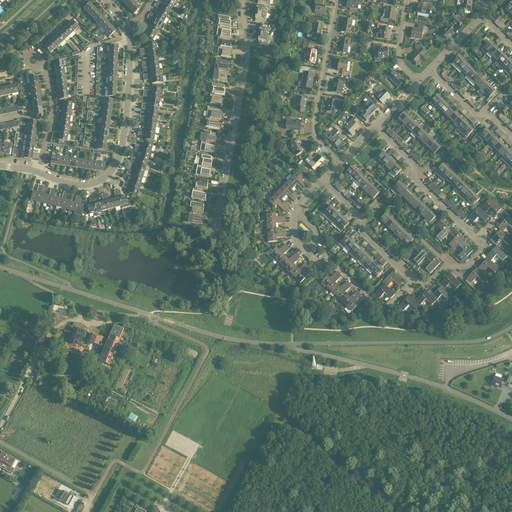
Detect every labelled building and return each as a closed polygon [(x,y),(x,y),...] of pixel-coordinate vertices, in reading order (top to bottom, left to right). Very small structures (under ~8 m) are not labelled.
[(129,0),(125,5),(129,9),(135,4),(132,0),(129,0)] [(316,5),(315,14),(324,15),(326,5),(323,4),(324,0),(323,0),(315,0),(314,5),(316,5)] [(350,0),(348,0),(347,8),(358,10),(359,2),(364,3),(364,0),(355,0),(355,1),(350,0)] [(428,0),(427,6),(418,4),(417,13),(429,15),(431,7),(434,7),(435,1),(428,0)] [(462,0),(461,9),(471,11),(472,0),(462,0)] [(157,2),(155,4),(170,13),(171,13),(172,14),(175,9),(173,7),(165,3),(163,6),(157,2)] [(83,9),(88,13),(94,8),(89,3),(83,9)] [(269,10),(270,5),(258,3),(257,6),(257,9),(256,9),(255,12),(267,14),(267,10),(269,10)] [(135,4),(129,9),(134,14),(140,8),(135,4)] [(160,11),(159,14),(166,18),(169,14),(170,14),(170,13),(155,4),(154,7),(160,11)] [(388,23),(388,20),(394,21),(395,15),(396,15),(397,10),(392,9),(393,6),(384,4),(383,9),(386,10),(385,18),(381,17),(380,21),(388,23)] [(98,12),(94,8),(88,13),(92,18),(98,12)] [(98,12),(92,18),(96,23),(102,17),(98,12)] [(266,22),(267,14),(255,12),(255,16),(256,16),(255,19),(255,22),(264,23),(265,21),(266,22)] [(150,13),(148,15),(164,24),(163,23),(166,18),(159,14),(157,17),(150,13)] [(456,16),(451,22),(458,28),(463,23),(460,20),(462,19),(464,19),(465,15),(459,14),(456,17),(456,16)] [(496,14),(491,19),(495,22),(498,19),(500,17),(496,14)] [(148,15),(147,18),(154,22),(152,25),(159,29),(161,31),(165,25),(164,24),(148,15)] [(218,26),(230,29),(231,29),(231,28),(230,28),(231,22),(230,21),(230,18),(231,19),(231,18),(218,16),(216,26),(218,26)] [(107,22),(102,17),(96,23),(100,27),(107,22)] [(351,26),(352,20),(350,19),(343,18),(342,25),(343,25),(342,32),(352,34),(353,33),(354,27),(351,26)] [(67,26),(73,32),(78,27),(72,21),(67,26)] [(107,22),(100,27),(105,32),(111,26),(107,22)] [(377,32),(377,36),(377,37),(377,38),(378,38),(379,38),(388,40),(390,32),(391,32),(391,29),(386,28),(387,25),(378,23),(377,28),(380,29),(380,31),(379,31),(378,31),(377,32)] [(448,28),(442,34),(445,37),(444,38),(446,39),(447,39),(453,33),(451,30),(453,28),(448,23),(446,25),(448,28)] [(143,24),(142,27),(157,36),(157,35),(156,34),(159,29),(152,25),(150,28),(143,24)] [(315,24),(312,39),(320,40),(323,25),(315,24)] [(258,34),(270,36),(270,32),(272,32),(272,28),(271,28),(271,26),(261,25),(260,28),(260,31),(259,31),(258,34)] [(413,28),(411,38),(422,40),(424,26),(418,25),(418,29),(413,28)] [(67,26),(63,30),(69,36),(73,32),(67,26)] [(115,31),(111,26),(105,32),(109,37),(115,31)] [(216,36),(218,37),(231,39),(231,38),(230,38),(231,32),(230,32),(230,29),(218,26),(216,36)] [(157,36),(142,27),(140,29),(147,33),(145,36),(152,41),(155,36),(156,37),(157,36)] [(58,34),(64,41),(69,36),(63,30),(58,34)] [(53,39),(59,45),(64,41),(58,34),(53,39)] [(258,34),(258,38),(259,38),(258,41),(258,44),(267,45),(268,43),(269,44),(269,41),(272,42),(273,36),(270,36),(258,34)] [(219,47),(231,49),(232,49),(232,48),(230,48),(232,42),(230,42),(231,39),(218,37),(217,46),(219,47)] [(341,38),(339,52),(347,54),(348,47),(349,47),(350,46),(350,45),(350,44),(349,44),(350,40),(346,39),(341,38)] [(49,43),(55,49),(59,45),(53,39),(49,43)] [(488,52),(488,53),(495,46),(490,41),(482,50),(486,54),(488,52)] [(303,62),(305,62),(315,64),(317,51),(308,50),(310,43),(304,42),(303,49),(307,50),(306,54),(305,54),(303,62)] [(55,49),(49,43),(44,47),(50,54),(55,49)] [(140,53),(158,50),(157,49),(156,50),(155,44),(147,45),(147,49),(139,50),(140,53)] [(375,59),(375,62),(381,62),(381,59),(388,59),(387,48),(382,48),(382,45),(374,46),(374,49),(378,49),(379,59),(375,59)] [(418,65),(422,61),(424,63),(427,59),(424,55),(426,53),(423,51),(425,48),(422,45),(415,46),(416,50),(418,50),(418,52),(412,59),(416,63),(416,64),(418,65)] [(499,50),(495,46),(488,53),(493,57),(499,50)] [(230,52),(231,49),(219,47),(217,56),(231,59),(231,58),(232,52),(230,52)] [(497,62),(504,55),(499,50),(493,57),(497,62)] [(509,59),(504,55),(497,62),(496,63),(500,68),(509,59)] [(453,63),(457,68),(464,61),(459,56),(453,63)] [(157,57),(149,58),(149,62),(141,63),(142,65),(159,63),(159,62),(158,62),(157,57)] [(342,72),(342,75),(350,77),(351,73),(347,72),(348,63),(352,63),(353,60),(346,59),(346,62),(339,61),(338,71),(342,72)] [(505,72),(506,70),(511,64),(511,62),(509,59),(500,68),(505,72)] [(216,60),(214,70),(227,72),(229,73),(229,72),(228,72),(229,66),(228,66),(228,63),(229,63),(216,60)] [(469,65),(464,61),(457,68),(462,72),(469,65)] [(466,77),(473,70),(469,65),(462,72),(466,77)] [(298,87),(301,87),(311,89),(314,74),(308,73),(309,68),(300,67),(300,72),(304,73),(302,82),(299,82),(298,87)] [(143,75),(143,78),(161,76),(161,75),(159,76),(158,70),(150,71),(151,74),(143,75)] [(226,75),(227,72),(214,70),(213,80),(227,83),(227,82),(228,76),(226,75)] [(478,74),(473,70),(466,77),(471,81),(478,74)] [(386,79),(388,77),(398,88),(404,81),(394,71),(392,73),(389,71),(383,77),(386,79)] [(476,85),(482,78),(478,74),(471,81),(476,85)] [(161,76),(143,78),(143,81),(151,80),(152,84),(160,83),(159,77),(161,77),(161,76)] [(344,81),(348,82),(348,79),(339,77),(339,81),(334,80),(332,92),(341,94),(344,81)] [(487,83),(482,78),(476,85),(480,90),(487,83)] [(485,94),(491,87),(487,83),(480,90),(485,94)] [(210,94),(222,96),(225,97),(225,96),(224,96),(225,90),(224,89),(224,86),(225,87),(225,86),(212,84),(210,94)] [(16,85),(10,86),(12,95),(18,93),(16,85)] [(10,86),(4,88),(6,96),(12,95),(10,86)] [(383,104),(390,97),(386,93),(389,91),(384,86),(374,96),(376,98),(375,98),(371,94),(369,96),(376,103),(379,101),(383,104)] [(496,92),(491,87),(485,94),(489,98),(496,92)] [(143,94),(161,96),(162,96),(163,89),(152,88),(151,92),(143,91),(143,94)] [(300,92),(292,91),(289,90),(289,93),(291,94),(291,96),(296,97),(294,107),(301,108),(300,113),(305,114),(308,99),(299,97),(300,92)] [(367,95),(366,94),(365,93),(362,95),(364,97),(369,102),(362,109),(367,113),(363,117),(366,121),(377,109),(373,106),(375,104),(368,96),(367,95)] [(151,97),(150,101),(158,102),(159,97),(161,97),(161,96),(143,94),(143,96),(151,97)] [(222,99),(222,96),(210,94),(208,104),(223,106),(222,106),(223,99),(222,99)] [(436,106),(442,99),(438,95),(429,104),(434,108),(436,106)] [(339,105),(339,103),(344,103),(344,99),(335,97),(335,100),(328,99),(326,111),(335,113),(337,105),(339,105)] [(440,111),(447,104),(442,99),(436,106),(440,111)] [(447,104),(440,111),(445,115),(454,106),(452,104),(449,107),(447,104)] [(149,110),(148,114),(157,115),(157,110),(159,110),(159,109),(141,106),(141,109),(149,110)] [(454,106),(445,115),(449,119),(456,113),(453,110),(455,107),(454,106)] [(206,118),(218,120),(220,120),(221,113),(219,113),(220,110),(221,110),(208,108),(206,118)] [(398,119),(403,123),(409,117),(404,112),(398,119)] [(456,113),(449,119),(454,124),(460,117),(456,113)] [(286,122),(286,130),(300,131),(301,122),(290,121),(291,117),(282,116),(282,121),(286,122)] [(354,117),(344,128),(352,135),(360,127),(356,123),(358,121),(354,117)] [(413,121),(409,117),(403,123),(407,128),(413,121)] [(460,117),(454,124),(458,128),(465,121),(460,117)] [(218,123),(218,120),(206,118),(204,127),(219,130),(218,130),(219,123),(218,123)] [(147,123),(147,127),(155,128),(156,122),(157,123),(157,122),(140,119),(139,122),(147,123)] [(412,132),(418,126),(413,121),(407,128),(412,132)] [(465,121),(458,128),(463,133),(469,126),(465,121)] [(327,132),(325,135),(340,149),(346,143),(343,141),(345,139),(339,133),(341,130),(334,123),(331,126),(336,130),(332,135),(330,133),(327,132)] [(423,130),(418,126),(412,132),(416,137),(423,130)] [(469,126),(463,133),(467,137),(474,130),(469,126)] [(479,132),(477,134),(479,136),(477,137),(482,142),(484,140),(491,133),(494,131),(492,129),(489,132),(486,129),(484,127),(483,128),(479,132)] [(421,141),(427,135),(423,130),(416,137),(421,141)] [(204,131),(202,141),(214,144),(216,144),(216,143),(217,137),(215,137),(216,134),(217,134),(204,131)] [(156,134),(138,132),(137,135),(145,136),(145,140),(153,141),(154,135),(155,136),(156,134)] [(491,133),(484,140),(489,144),(496,138),(491,133)] [(432,139),(427,135),(421,141),(425,145),(432,139)] [(489,144),(487,146),(492,151),(493,149),(500,142),(498,140),(496,138),(489,144)] [(425,145),(430,150),(436,143),(432,139),(425,145)] [(299,140),(289,145),(295,156),(302,153),(302,151),(305,150),(299,140)] [(213,147),(214,144),(202,141),(200,151),(214,154),(214,153),(215,147),(213,147)] [(500,142),(493,149),(498,153),(505,146),(500,142)] [(135,147),(152,153),(152,152),(151,151),(152,146),(144,143),(143,147),(136,145),(135,147)] [(436,143),(430,150),(432,152),(430,155),(432,157),(435,154),(438,156),(445,152),(443,149),(442,149),(436,143)] [(505,146),(498,153),(503,158),(509,151),(505,146)] [(141,152),(140,156),(148,158),(150,153),(152,154),(152,153),(135,147),(134,150),(141,152)] [(505,164),(511,156),(511,153),(509,151),(503,158),(501,159),(505,164)] [(383,152),(377,159),(382,163),(388,157),(388,156),(390,154),(389,152),(386,155),(383,152)] [(310,156),(305,161),(312,168),(315,172),(326,161),(322,158),(317,154),(313,158),(310,156)] [(199,155),(198,165),(210,167),(212,168),(212,167),(211,167),(212,161),(211,161),(212,158),(212,157),(199,155)] [(148,158),(140,156),(139,159),(132,157),(131,160),(148,165),(148,164),(147,164),(148,158)] [(386,167),(393,161),(388,157),(382,163),(386,167)] [(137,165),(136,168),(144,171),(146,166),(148,166),(148,165),(131,160),(130,163),(137,165)] [(393,161),(386,167),(391,172),(397,165),(396,164),(393,161)] [(448,169),(443,164),(435,173),(439,177),(448,169)] [(209,170),(210,167),(198,165),(196,175),(210,177),(211,171),(209,170)] [(391,172),(389,174),(393,179),(395,176),(402,170),(397,165),(391,172)] [(357,171),(352,166),(346,173),(350,177),(357,171)] [(144,171),(136,168),(135,172),(128,169),(127,172),(144,177),(143,176),(144,171)] [(452,173),(448,169),(439,177),(444,182),(446,180),(452,173)] [(308,187),(302,181),(304,178),(298,171),(293,177),(306,189),(308,187)] [(361,175),(357,171),(350,177),(355,182),(361,175)] [(133,177),(132,181),(140,183),(142,178),(143,178),(144,177),(127,172),(126,175),(133,177)] [(450,184),(457,177),(452,173),(446,180),(450,184)] [(359,186),(366,180),(361,175),(355,182),(353,184),(357,188),(359,186)] [(288,182),(294,188),(297,185),(304,192),(306,189),(293,177),(288,182)] [(455,189),(461,182),(457,177),(450,184),(455,189)] [(193,189),(206,191),(208,191),(207,191),(208,185),(207,184),(207,181),(208,181),(195,179),(193,189)] [(370,184),(366,180),(359,186),(364,190),(370,184)] [(124,182),(123,184),(140,190),(140,189),(139,189),(140,183),(132,181),(131,184),(124,182)] [(393,188),(391,190),(396,195),(398,192),(404,186),(407,183),(405,182),(402,184),(399,181),(393,188)] [(298,197),(299,197),(292,191),(294,188),(288,182),(283,187),(296,199),(298,197)] [(466,186),(461,182),(455,189),(453,191),(457,195),(466,186)] [(140,190),(123,184),(122,187),(130,190),(128,193),(136,196),(138,190),(140,191),(140,190)] [(368,195),(375,188),(370,184),(364,190),(368,195)] [(33,192),(30,200),(36,201),(36,203),(41,186),(38,185),(36,193),(33,192)] [(41,186),(36,203),(37,203),(38,202),(43,203),(45,195),(42,194),(44,187),(41,186)] [(404,186),(398,192),(402,197),(409,190),(404,186)] [(462,199),(470,191),(466,186),(457,195),(462,199)] [(296,199),(283,187),(278,192),(285,198),(287,195),(294,202),(296,199)] [(45,195),(43,203),(49,205),(48,206),(49,207),(54,189),(51,188),(49,196),(45,195)] [(379,193),(375,188),(368,195),(373,199),(379,193)] [(54,189),(49,207),(50,207),(50,205),(56,207),(58,199),(55,198),(57,190),(54,189)] [(205,194),(206,191),(193,189),(192,199),(206,201),(205,201),(206,194),(205,194)] [(112,200),(114,208),(120,206),(120,208),(121,207),(116,190),(114,191),(116,199),(112,200)] [(129,200),(126,201),(125,196),(121,197),(119,190),(116,190),(121,207),(121,208),(131,206),(129,200)] [(409,190),(402,197),(407,201),(413,195),(409,190)] [(475,195),(470,191),(462,199),(466,204),(469,202),(475,195)] [(58,199),(56,207),(61,208),(61,210),(62,210),(66,193),(64,192),(61,200),(58,199)] [(285,198),(278,192),(274,197),(287,210),(289,207),(282,201),(285,198)] [(66,193),(62,210),(63,210),(63,209),(68,210),(70,202),(67,201),(69,193),(66,193)] [(104,194),(109,211),(109,209),(114,208),(112,200),(109,201),(107,193),(104,194)] [(100,203),(102,211),(107,210),(108,211),(109,211),(104,194),(101,195),(103,202),(100,203)] [(70,202),(68,210),(74,212),(73,213),(74,213),(79,196),(76,195),(74,203),(70,202)] [(413,195),(407,201),(411,206),(418,199),(413,195)] [(480,199),(475,195),(469,202),(473,206),(480,199)] [(79,196),(74,213),(75,214),(75,212),(81,214),(83,205),(80,204),(82,197),(79,196)] [(102,211),(100,203),(96,204),(94,196),(91,197),(96,214),(97,214),(96,213),(102,211)] [(96,214),(91,197),(89,198),(91,206),(87,207),(87,209),(85,210),(85,216),(86,216),(87,214),(88,214),(89,215),(93,214),(94,217),(96,216),(96,217),(97,217),(96,214)] [(287,210),(274,197),(269,202),(271,204),(275,208),(278,205),(285,212),(287,210)] [(418,199),(411,206),(416,210),(422,204),(418,199)] [(484,214),(485,214),(490,208),(496,214),(501,209),(490,199),(480,209),(484,214)] [(189,213),(201,215),(203,215),(204,208),(202,208),(203,205),(204,205),(191,203),(189,213)] [(420,214),(427,208),(422,204),(416,210),(414,212),(418,217),(420,214)] [(325,212),(322,215),(327,219),(339,208),(338,208),(337,206),(334,209),(331,206),(330,208),(327,205),(322,210),(325,212)] [(339,208),(327,219),(332,224),(340,215),(337,212),(340,209),(339,208)] [(427,208),(420,214),(425,219),(431,212),(427,208)] [(468,218),(473,222),(478,217),(485,223),(489,218),(485,214),(484,214),(480,209),(478,208),(468,218)] [(426,223),(428,222),(430,223),(436,217),(431,212),(425,219),(423,221),(426,223)] [(201,218),(201,215),(189,213),(187,222),(202,225),(201,224),(202,218),(201,218)] [(380,220),(384,225),(391,218),(386,213),(380,220)] [(340,215),(332,224),(336,228),(345,219),(347,216),(346,215),(343,218),(340,215)] [(511,216),(510,215),(508,217),(498,228),(500,230),(502,232),(508,226),(511,230),(511,216)] [(345,219),(336,228),(341,233),(343,231),(350,224),(346,221),(349,218),(347,216),(345,219)] [(395,222),(391,218),(384,225),(389,229),(395,222)] [(267,229),(276,228),(276,224),(285,224),(285,221),(267,222),(267,229)] [(441,242),(449,233),(451,231),(440,221),(436,226),(442,231),(436,237),(437,238),(439,241),(441,242)] [(393,233),(400,227),(395,222),(389,229),(393,233)] [(404,231),(400,227),(393,233),(398,238),(404,231)] [(453,229),(451,231),(449,233),(455,239),(449,245),(453,250),(457,246),(457,245),(462,241),(464,239),(453,229)] [(500,230),(490,241),(497,247),(503,242),(506,245),(511,240),(502,232),(500,230)] [(403,242),(409,235),(404,231),(398,238),(403,242)] [(286,235),(268,236),(268,243),(277,242),(277,238),(286,238),(286,235)] [(341,242),(338,244),(343,249),(352,240),(354,237),(353,236),(350,239),(347,235),(341,242)] [(414,240),(409,235),(403,242),(407,247),(414,240)] [(348,253),(350,251),(356,245),(352,240),(343,249),(348,253)] [(457,245),(457,246),(463,251),(457,257),(462,262),(472,251),(462,241),(457,245)] [(273,261),(275,259),(288,246),(285,244),(279,250),(276,248),(268,256),(273,261)] [(425,257),(428,254),(418,244),(413,249),(419,255),(413,261),(418,265),(425,257)] [(350,251),(348,253),(353,257),(361,249),(356,245),(350,251)] [(290,248),(288,246),(275,259),(280,264),(286,258),(284,255),(290,248)] [(502,261),(507,257),(496,247),(486,257),(488,259),(491,261),(496,256),(502,261)] [(357,262),(359,260),(366,253),(361,249),(353,257),(352,258),(357,262)] [(370,258),(366,253),(359,260),(357,262),(361,267),(370,258)] [(428,254),(425,257),(431,263),(426,269),(430,274),(440,263),(430,253),(428,254)] [(285,269),(298,256),(295,254),(289,260),(286,258),(280,264),(285,269)] [(300,258),(298,256),(285,269),(290,274),(296,267),(294,265),(300,258)] [(366,271),(368,268),(374,262),(370,258),(361,267),(366,271)] [(488,259),(478,269),(482,274),(482,273),(488,268),(494,273),(498,269),(490,261),(491,261),(488,259)] [(379,266),(374,262),(368,268),(366,271),(370,275),(379,266)] [(295,279),(308,266),(305,263),(299,270),(296,267),(290,274),(295,279)] [(310,268),(308,266),(295,279),(300,284),(306,277),(304,275),(310,268)] [(375,280),(377,277),(384,271),(379,266),(370,275),(375,280)] [(488,278),(482,273),(482,274),(478,269),(477,268),(466,279),(467,280),(465,282),(471,287),(473,285),(471,283),(477,277),(483,283),(488,278)] [(322,283),(327,288),(340,274),(338,271),(331,279),(328,276),(322,283)] [(382,283),(384,285),(387,288),(393,282),(399,288),(403,283),(392,272),(382,283)] [(452,272),(450,274),(440,285),(441,286),(445,289),(450,283),(456,289),(461,284),(455,279),(458,277),(452,272)] [(343,276),(340,274),(327,288),(332,292),(338,286),(335,284),(343,276)] [(338,286),(332,292),(330,294),(333,297),(335,295),(337,297),(350,284),(348,281),(340,289),(338,286)] [(342,302),(348,296),(345,293),(352,286),(350,284),(337,297),(342,302)] [(387,288),(384,285),(374,295),(378,300),(384,294),(390,300),(395,295),(391,291),(387,288)] [(445,289),(441,286),(434,294),(430,291),(428,293),(431,296),(431,297),(436,301),(442,295),(448,301),(452,297),(445,289)] [(350,298),(348,296),(342,302),(347,307),(360,293),(358,291),(350,298)] [(425,291),(418,299),(414,295),(411,297),(415,301),(420,306),(425,300),(431,306),(436,301),(431,297),(431,296),(428,293),(425,291)] [(358,306),(358,305),(355,303),(362,295),(360,293),(347,307),(352,312),(358,306)] [(415,301),(411,297),(409,295),(399,306),(400,307),(398,309),(402,312),(403,310),(409,304),(415,310),(420,306),(415,301)] [(68,308),(54,305),(52,310),(57,311),(56,313),(66,316),(68,308)] [(105,318),(95,314),(93,320),(102,323),(103,320),(105,320),(105,318)] [(123,330),(113,325),(105,345),(105,344),(104,346),(105,346),(98,361),(108,365),(123,330)] [(69,344),(79,348),(84,332),(74,328),(74,329),(73,329),(72,334),(69,344)] [(103,338),(90,334),(87,343),(98,346),(99,342),(101,343),(103,338)] [(37,339),(31,351),(34,352),(40,340),(37,339)] [(79,348),(69,344),(68,345),(66,351),(75,354),(81,356),(83,349),(79,348)] [(495,377),(492,385),(500,388),(504,380),(495,377)] [(12,474),(14,470),(10,468),(15,459),(2,452),(0,455),(0,467),(1,468),(3,465),(6,467),(4,470),(12,474)] [(22,490),(15,502),(18,504),(25,491),(22,490)] [(63,491),(61,494),(61,495),(58,500),(68,506),(74,497),(63,491)]
